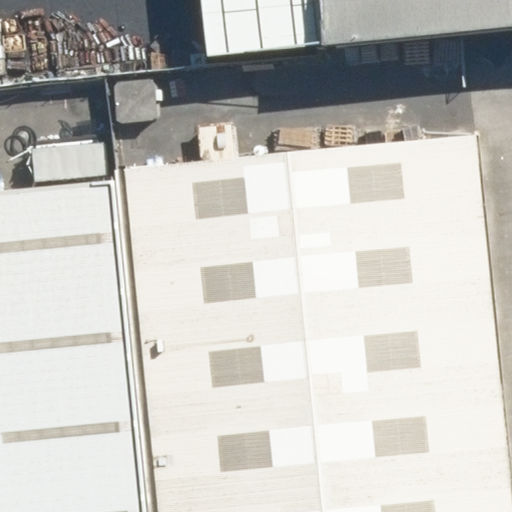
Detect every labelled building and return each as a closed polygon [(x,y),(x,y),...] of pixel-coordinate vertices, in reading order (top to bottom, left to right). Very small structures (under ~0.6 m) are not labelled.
[(511,0),(212,0),(220,66),(511,37),(511,0)] [(119,78),(117,124),(157,126),(159,79),(119,78)] [(279,116),(283,155),(361,147),(358,108),(279,116)] [(511,511),(511,400),(486,139),(132,175),(165,511),(511,511)] [(36,150),(38,184),(110,178),(107,144),(36,150)] [(151,511),(121,189),(0,200),(0,511),(151,511)]
